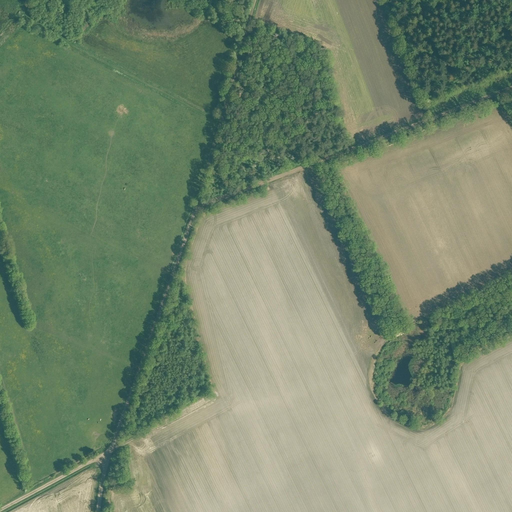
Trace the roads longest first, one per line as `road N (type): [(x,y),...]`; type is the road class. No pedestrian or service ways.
road 1 (track): [(97,511),(107,459),(220,122)]
road 2 (track): [(197,206),(511,87)]
road 3 (track): [(19,6),(88,54),(220,122)]
road 4 (track): [(0,510),(111,448)]
road 5 (track): [(253,0),(220,122)]
